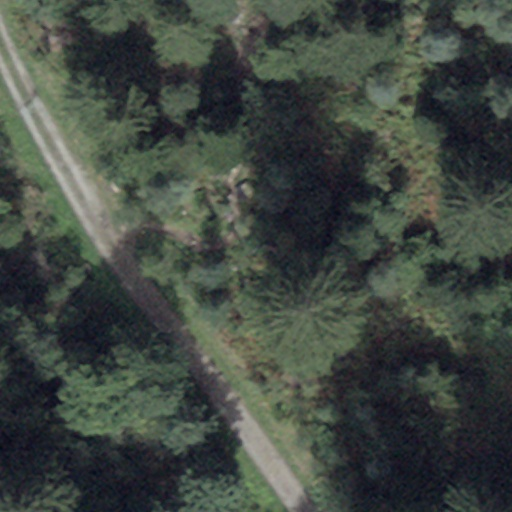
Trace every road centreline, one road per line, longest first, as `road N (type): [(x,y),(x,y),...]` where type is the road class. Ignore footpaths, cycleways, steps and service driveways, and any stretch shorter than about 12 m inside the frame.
road 1 (track): [(124,252),(295,511)]
road 2 (track): [(124,252),(0,8)]
